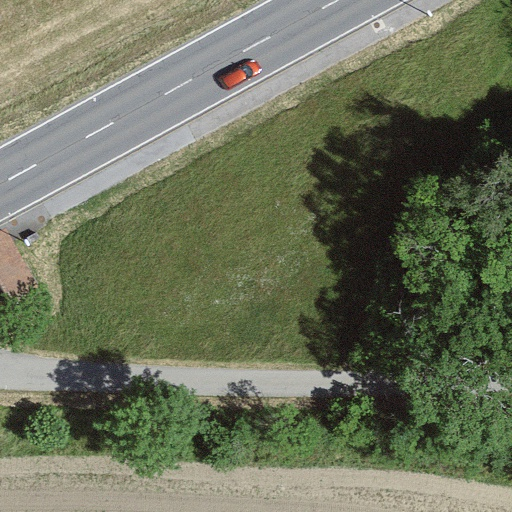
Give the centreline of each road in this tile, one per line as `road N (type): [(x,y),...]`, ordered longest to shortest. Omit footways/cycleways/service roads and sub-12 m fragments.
road 1 (residential): [(0,369),(358,388),(511,386)]
road 2 (secondary): [(342,0),(0,187)]
